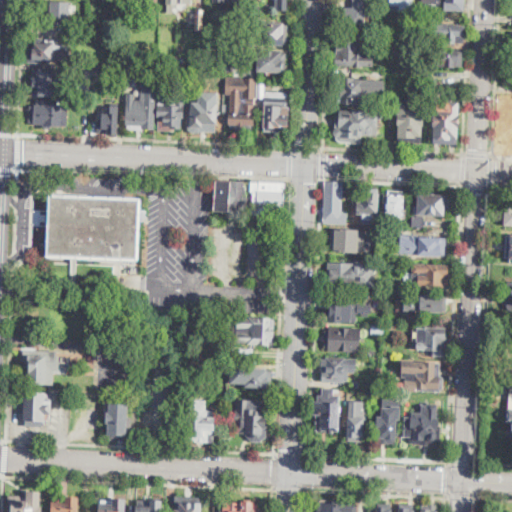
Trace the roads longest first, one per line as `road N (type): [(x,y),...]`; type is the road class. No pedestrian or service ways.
road 1 (secondary): [(476,174),(0,151)]
road 2 (tertiary): [(291,473),(304,163)]
road 3 (secondary): [(463,482),(476,174)]
road 4 (secondary): [(0,459),(291,473)]
road 5 (residential): [(476,174),(484,0)]
road 6 (secondary): [(291,473),(463,482)]
road 7 (residential): [(304,163),(311,0)]
